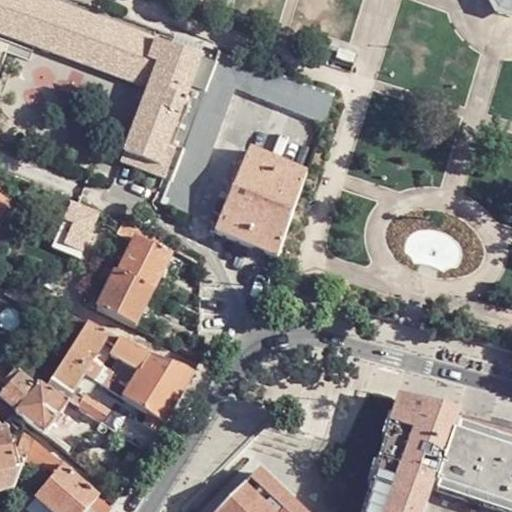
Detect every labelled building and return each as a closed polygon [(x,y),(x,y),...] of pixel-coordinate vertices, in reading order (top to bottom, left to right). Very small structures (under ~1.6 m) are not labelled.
[(120,162),(173,183),(218,66),(45,0),(0,0),(0,34),(147,90),(120,162)] [(511,0),(481,0),(490,16),(508,23),(511,20),(511,0)] [(173,183),(165,206),(188,217),(236,91),(325,124),(336,98),(222,55),(218,66),(173,183)] [(273,258),(306,175),(249,151),(214,232),(273,258)] [(0,226),(12,206),(0,197),(0,226)] [(134,228),(123,222),(118,234),(130,240),(134,228)] [(136,241),(118,276),(154,294),(170,258),(136,241)] [(116,275),(102,267),(98,276),(112,282),(116,275)] [(154,294),(118,276),(116,275),(112,282),(111,283),(97,310),(136,331),(154,294)] [(88,323),(65,310),(56,321),(81,335),(88,323)] [(121,340),(88,323),(81,335),(66,360),(85,374),(92,363),(105,341),(116,349),(121,340)] [(163,427),(193,376),(186,371),(181,370),(177,369),(170,367),(167,365),(162,363),(154,359),(121,340),(116,349),(113,356),(140,374),(132,385),(123,400),(148,417),(163,427)] [(66,360),(50,387),(68,400),(71,395),(85,374),(66,360)] [(47,379),(24,362),(15,373),(20,375),(37,390),(44,383),(47,379)] [(92,363),(85,374),(95,380),(102,370),(92,363)] [(102,370),(95,380),(123,400),(132,385),(103,368),(102,370)] [(20,375),(15,373),(6,382),(11,386),(20,375)] [(2,397),(19,411),(37,390),(20,375),(11,386),(2,397)] [(0,395),(2,397),(11,386),(6,382),(0,377),(0,395)] [(50,387),(44,383),(37,390),(19,411),(18,413),(47,437),(50,432),(65,409),(69,401),(68,400),(50,387)] [(68,400),(69,401),(77,406),(80,401),(71,395),(68,400)] [(80,401),(77,406),(101,422),(108,412),(85,395),(80,401)] [(69,401),(65,409),(97,428),(101,422),(77,406),(69,401)] [(398,403),(363,511),(425,511),(433,492),(460,419),(398,403)] [(158,435),(163,427),(148,417),(143,426),(158,435)] [(433,492),(425,511),(511,511),(511,432),(460,419),(433,492)] [(0,474),(16,471),(13,454),(8,432),(0,433),(0,474)] [(50,432),(47,437),(68,454),(71,449),(50,432)] [(28,461),(31,454),(35,444),(27,437),(19,454),(28,461)] [(57,476),(63,468),(35,444),(31,454),(57,476)] [(87,511),(91,508),(98,500),(63,468),(57,476),(35,499),(50,511),(87,511)] [(0,497),(14,494),(24,470),(16,471),(0,474),(0,497)] [(219,511),(298,511),(257,473),(219,511)] [(94,511),(110,511),(111,511),(98,500),(91,508),(94,511)]
